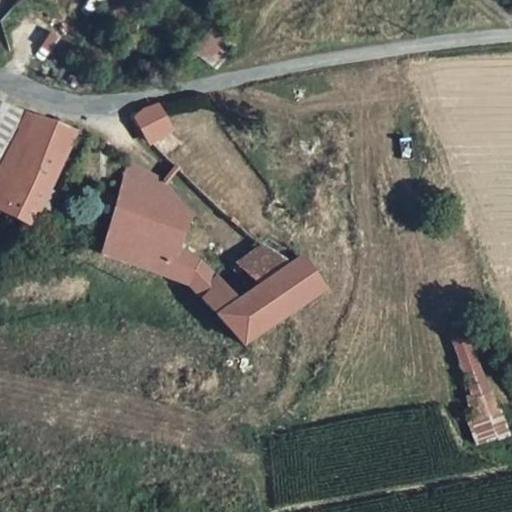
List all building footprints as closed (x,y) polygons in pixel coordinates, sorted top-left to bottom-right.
[(210,28),(191,51),(213,69),(232,46),(210,28)] [(54,55),(43,69),(75,87),(86,73),(54,55)] [(154,145),(158,142),(174,125),(161,110),(158,107),(138,126),(154,145)] [(33,227),(64,159),(23,142),(32,119),(0,108),(0,213),(1,212),(33,227)] [(32,119),(23,142),(64,159),(76,133),(32,119)] [(176,128),(174,125),(158,142),(175,158),(191,141),(176,128)] [(129,167),(106,253),(193,284),(202,252),(175,242),(189,203),(168,182),(129,167)] [(213,305),(222,316),(294,266),(262,245),(199,290),(213,305)] [(305,257),(294,266),(222,316),(246,342),(327,286),(305,257)] [(213,305),(199,290),(184,299),(200,315),(213,305)] [(469,325),(444,334),(482,444),(507,435),(469,325)]
